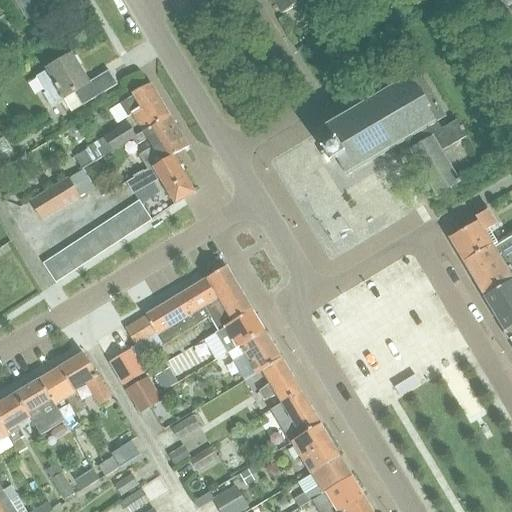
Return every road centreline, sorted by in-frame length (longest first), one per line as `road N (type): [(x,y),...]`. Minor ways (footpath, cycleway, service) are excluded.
road 1 (residential): [(0,355),(256,195)]
road 2 (tertiary): [(414,511),(302,327),(300,306),(312,290)]
road 3 (residential): [(229,149),(299,107),(304,96),(248,0)]
road 4 (residential): [(511,404),(415,240)]
road 5 (tertiary): [(229,149),(144,8)]
